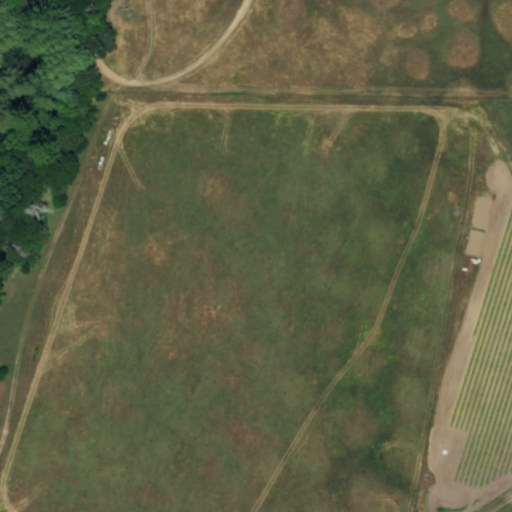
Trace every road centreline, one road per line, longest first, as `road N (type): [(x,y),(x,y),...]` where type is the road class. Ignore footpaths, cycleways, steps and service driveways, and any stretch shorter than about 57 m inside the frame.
road 1 (track): [(250,511),(324,389),(370,336),(448,124),(470,120)]
road 2 (track): [(511,174),(452,108),(164,109),(122,124)]
road 3 (track): [(0,491),(122,124)]
road 4 (track): [(0,435),(19,333),(113,92)]
road 5 (track): [(123,81),(188,70),(247,0)]
